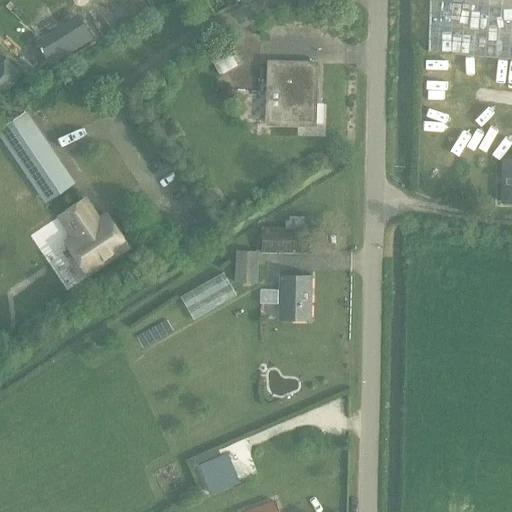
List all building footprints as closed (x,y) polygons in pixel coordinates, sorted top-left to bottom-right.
[(116,0),(103,0),(64,28),(77,51),(128,19),(116,0)] [(511,0),(429,0),(428,52),(511,59),(511,0)] [(231,40),(206,54),(220,79),(245,65),(231,40)] [(0,64),(0,99),(24,74),(7,57),(0,64)] [(267,124),(283,124),(314,125),(315,64),(269,63),(268,90),(267,124)] [(49,200),(70,186),(21,115),(1,129),(49,200)] [(511,146),(511,147),(511,160),(502,160),(501,202),(511,202),(511,146)] [(86,273),(126,246),(106,216),(95,224),(91,218),(94,216),(83,200),(60,216),(75,238),(66,243),(86,273)] [(262,252),(311,253),(311,229),(262,228),(262,252)] [(257,251),(236,250),(234,283),(255,283),(257,251)] [(181,294),(194,318),(239,294),(226,270),(181,294)] [(279,320),(309,320),(310,276),(280,276),(279,320)] [(222,456),(198,465),(210,496),(234,486),(222,456)] [(278,511),(274,501),(245,511),(278,511)]
